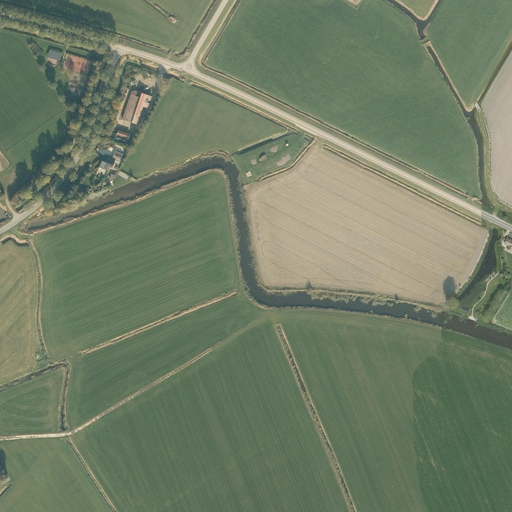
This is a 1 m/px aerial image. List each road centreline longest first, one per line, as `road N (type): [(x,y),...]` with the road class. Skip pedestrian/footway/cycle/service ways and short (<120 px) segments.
road 1 (tertiary): [(511,228),(187,70)]
road 2 (tertiary): [(0,232),(75,160),(118,46)]
road 3 (tertiary): [(118,46),(0,13)]
